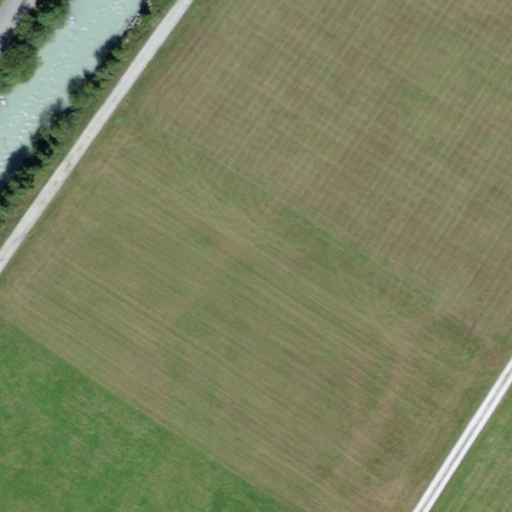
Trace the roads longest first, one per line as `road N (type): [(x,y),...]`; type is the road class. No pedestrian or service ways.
road 1 (track): [(0,258),(181,0)]
road 2 (track): [(511,369),(421,511)]
